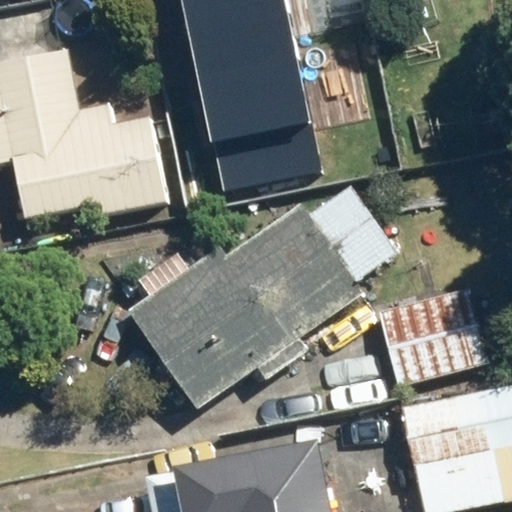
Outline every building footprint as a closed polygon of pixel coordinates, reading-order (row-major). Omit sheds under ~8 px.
[(203,0),(238,173),(324,157),(292,0),(203,0)] [(81,126),(57,27),(0,40),(0,189),(10,229),(89,210),(94,232),(180,211),(158,119),(110,131),(107,120),(81,126)] [(305,344),(352,309),(347,303),(400,263),(338,188),(297,222),(289,213),(228,265),(217,252),(191,273),(180,260),(134,298),(145,311),(120,333),(131,345),(193,421),(247,380),(256,392),(310,351),(305,344)] [(468,293),(369,319),(389,393),(488,367),(468,293)] [(411,511),(507,511),(511,511),(511,393),(393,418),(411,511)] [(328,511),(315,460),(139,488),(142,511),(328,511)]
